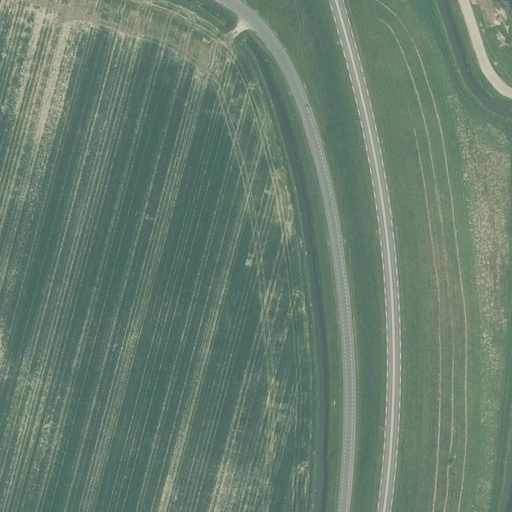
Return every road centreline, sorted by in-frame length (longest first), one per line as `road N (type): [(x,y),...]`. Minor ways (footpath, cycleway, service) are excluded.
road 1 (tertiary): [(342,511),(348,372),(328,196),(286,67),(260,27),(226,0)]
road 2 (secondary): [(384,511),(393,369),(385,226),(335,0)]
